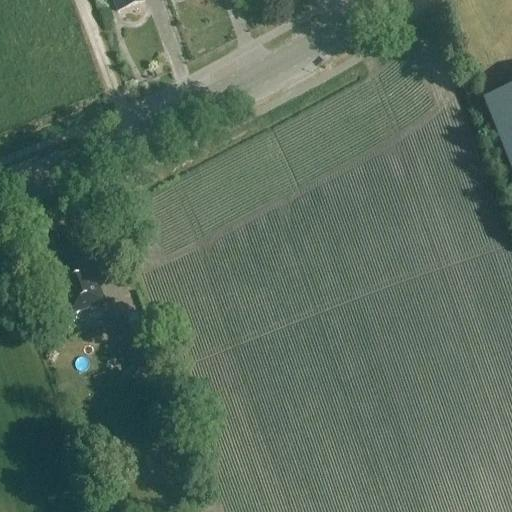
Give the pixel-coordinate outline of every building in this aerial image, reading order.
[(111,0),(116,13),(144,3),(142,0),(111,0)] [(143,91),(153,86),(146,70),(135,75),(143,91)] [(511,92),(488,102),(511,162),(511,92)] [(74,238),(53,246),(65,275),(53,280),(67,317),(104,302),(85,252),(81,254),(74,238)] [(161,311),(136,317),(143,347),(168,340),(161,311)]
